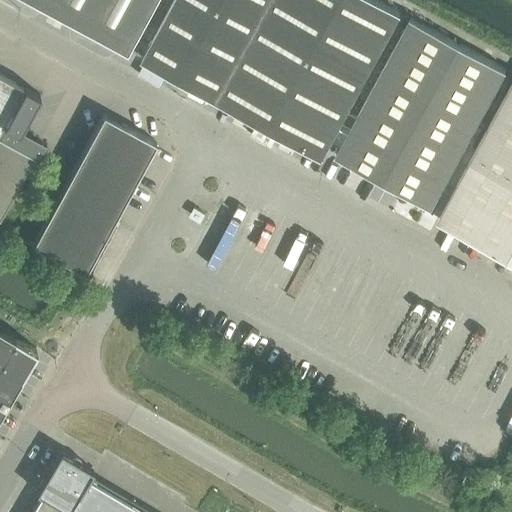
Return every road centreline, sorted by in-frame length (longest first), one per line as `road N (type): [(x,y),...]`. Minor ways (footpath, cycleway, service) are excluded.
road 1 (unclassified): [(511,297),(209,128)]
road 2 (unclassified): [(66,376),(209,128)]
road 3 (unclassified): [(300,511),(66,376)]
road 4 (unclassified): [(209,128),(0,15)]
road 5 (unclassified): [(0,486),(66,376)]
